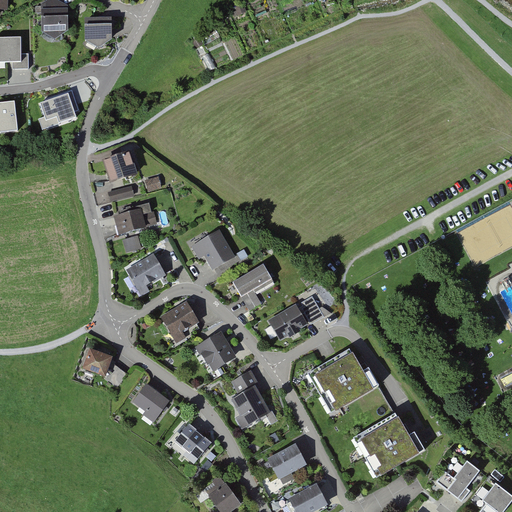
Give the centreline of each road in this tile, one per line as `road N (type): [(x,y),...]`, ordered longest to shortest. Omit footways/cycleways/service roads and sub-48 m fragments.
road 1 (track): [(83,151),(132,137),(230,75),(363,15),(395,14),(427,0)]
road 2 (residential): [(117,324),(106,300),(83,151),(85,128),(142,19)]
road 3 (residential): [(262,511),(227,436),(200,402),(126,349),(117,324)]
road 4 (residential): [(273,367),(198,289),(180,290),(117,324)]
road 5 (track): [(511,172),(348,266)]
road 6 (residential): [(354,511),(273,367)]
road 7 (track): [(0,352),(117,324)]
